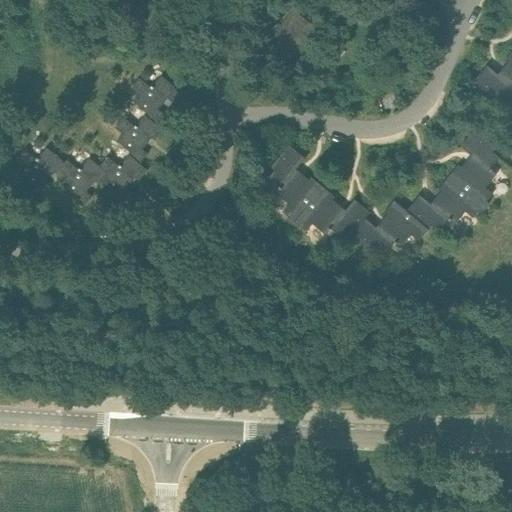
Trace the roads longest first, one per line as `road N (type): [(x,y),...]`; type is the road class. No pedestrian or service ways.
road 1 (tertiary): [(171,425),(511,439)]
road 2 (unclassified): [(171,425),(0,415)]
